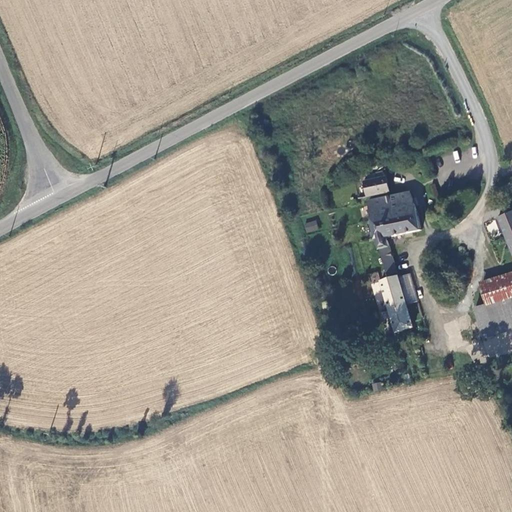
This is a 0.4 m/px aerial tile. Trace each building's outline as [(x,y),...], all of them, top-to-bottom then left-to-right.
[(365,183),(368,197),(390,192),(387,178),(365,183)] [(423,229),(417,210),(410,193),(368,203),(381,249),(391,280),(382,283),(398,332),(416,327),(387,238),(423,229)] [(511,212),(499,218),(511,252),(511,212)] [(304,224),(307,233),(319,229),(316,220),(304,224)] [(487,306),(476,310),(485,336),(511,326),(511,275),(481,286),(487,306)]
